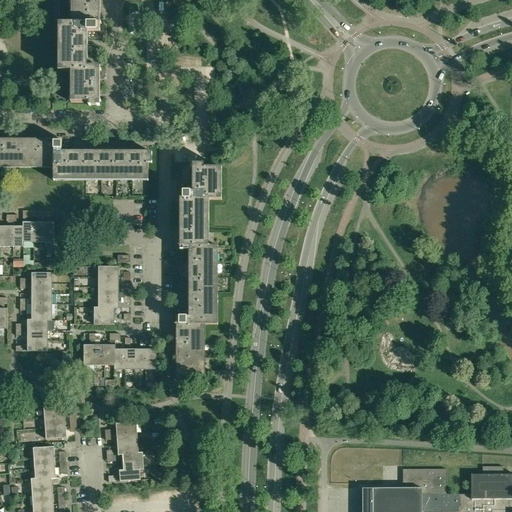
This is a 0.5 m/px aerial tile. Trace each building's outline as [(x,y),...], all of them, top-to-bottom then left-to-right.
[(100,31),(100,12),(99,0),(71,0),(71,24),(58,24),(58,25),(59,25),(59,71),(58,71),(58,72),(71,72),(71,103),(89,103),(89,107),(100,106),(100,71),(87,71),(87,32),(100,32),(100,31)] [(54,181),(85,181),(147,181),(148,181),(148,164),(151,164),(151,153),(61,153),(61,140),(0,139),(0,168),(53,169),(53,182),(54,182),(54,181)] [(209,246),(209,232),(209,200),(222,200),(221,200),(221,168),(204,168),(204,165),(193,165),(193,192),(180,192),(180,193),(180,251),(189,251),(189,317),(176,317),(176,379),(187,379),(187,376),(205,376),(205,325),(218,325),(218,247),(218,246),(209,246)] [(28,223),(23,223),(23,227),(23,247),(24,247),(24,243),(33,243),(33,223),(28,223)] [(44,243),(44,223),(33,223),(33,243),(44,243)] [(54,243),(54,223),(44,223),(44,243),(54,243)] [(0,247),(13,247),(13,227),(0,227),(0,240),(0,247)] [(23,227),(13,227),(13,247),(23,247),(23,227)] [(98,267),(98,278),(119,278),(119,267),(98,267)] [(32,274),(31,284),(52,284),(52,274),(32,274)] [(119,288),(119,278),(98,278),(98,288),(119,288)] [(52,295),(52,284),(31,284),(31,295),(52,295)] [(98,288),(98,298),(119,298),(119,288),(98,288)] [(31,295),(31,305),(52,305),(52,295),(31,295)] [(98,298),(98,308),(114,309),(119,309),(119,298),(98,298)] [(52,317),(52,305),(31,305),(31,317),(52,317)] [(114,325),(114,309),(98,308),(94,308),(94,325),(114,325)] [(27,320),(27,331),(48,331),(48,321),(52,321),(52,317),(31,317),(31,320),(27,320)] [(27,331),(27,341),(48,341),(48,331),(27,331)] [(48,352),(48,341),(27,341),(27,352),(48,352)] [(84,366),(94,366),(94,346),(84,346),(84,366)] [(94,366),(105,366),(105,346),(94,346),(94,366)] [(115,350),(115,346),(105,346),(105,366),(114,366),(115,366),(115,350)] [(125,350),(115,350),(115,366),(114,366),(114,370),(125,370),(125,350)] [(135,350),(125,350),(125,370),(135,370),(135,350)] [(145,350),(135,350),(135,370),(145,370),(145,350)] [(156,350),(145,350),(145,370),(156,370),(156,350)] [(43,408),(44,419),(65,417),(64,407),(43,408)] [(44,419),(45,429),(66,428),(65,417),(44,419)] [(116,424),(117,436),(137,434),(136,423),(116,424)] [(66,438),(66,428),(45,429),(46,440),(66,438)] [(138,446),(137,434),(117,436),(117,447),(138,446)] [(138,453),(138,446),(117,447),(118,456),(122,455),(122,459),(143,457),(143,453),(138,453)] [(33,449),(34,460),(54,459),(54,448),(33,449)] [(143,457),(122,459),(123,470),(144,469),(143,457)] [(55,470),(54,459),(34,460),(35,471),(55,470)] [(511,511),(511,474),(503,475),(503,468),(503,467),(482,467),(482,468),(482,475),(472,475),(472,474),(471,474),(471,494),(458,494),(457,511),(511,511)] [(144,470),(144,469),(123,470),(123,471),(119,471),(120,482),(140,481),(140,470),(144,470)] [(56,479),(55,470),(35,471),(35,479),(31,480),(31,483),(52,481),(52,479),(56,479)] [(457,511),(458,494),(446,494),(446,470),(403,470),(403,489),(363,489),(363,511),(457,511)] [(53,495),(52,481),(31,483),(32,496),(53,495)] [(53,505),(53,495),(32,496),(33,506),(53,505)]
